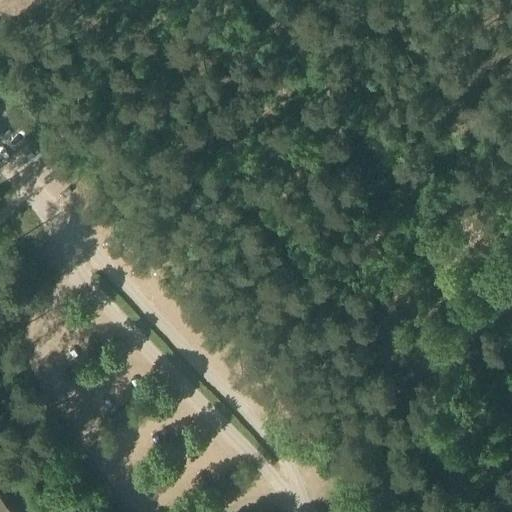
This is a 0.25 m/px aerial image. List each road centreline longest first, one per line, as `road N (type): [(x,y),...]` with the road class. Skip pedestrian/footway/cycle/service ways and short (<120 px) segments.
road 1 (unclassified): [(304,511),(278,449),(47,210)]
road 2 (unclassified): [(47,210),(87,287),(264,472),(290,511)]
